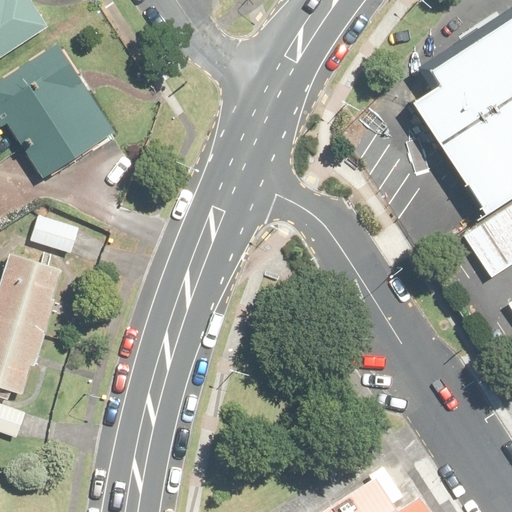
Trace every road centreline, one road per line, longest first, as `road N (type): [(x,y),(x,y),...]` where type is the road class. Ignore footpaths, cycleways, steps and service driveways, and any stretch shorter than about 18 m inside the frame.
road 1 (residential): [(230,174),(300,205),(327,230),(511,511)]
road 2 (secondary): [(131,511),(166,348),(230,174)]
road 3 (residential): [(174,0),(202,41),(271,90)]
